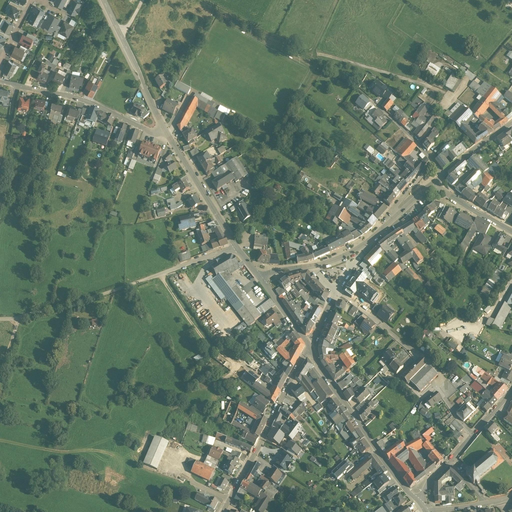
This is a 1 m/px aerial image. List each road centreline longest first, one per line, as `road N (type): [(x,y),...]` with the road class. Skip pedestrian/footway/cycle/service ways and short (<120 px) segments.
road 1 (tertiary): [(309,347),(418,500)]
road 2 (residential): [(309,347),(222,511)]
road 3 (tertiary): [(259,278),(164,130)]
road 4 (residential): [(164,130),(0,81)]
road 5 (track): [(164,272),(17,317)]
road 6 (track): [(312,52),(429,85),(453,100)]
road 7 (tertiary): [(436,188),(367,242),(313,266)]
road 8 (tertiary): [(164,130),(103,0)]
